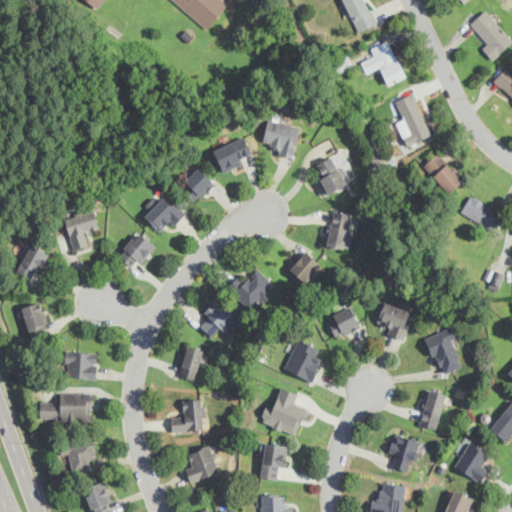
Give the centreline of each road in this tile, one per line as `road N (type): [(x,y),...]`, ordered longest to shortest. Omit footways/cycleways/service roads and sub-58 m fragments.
road 1 (residential): [(163,511),(138,445),(132,399),(149,325),(176,283),(240,217),(270,207)]
road 2 (residential): [(410,0),(476,127),(511,159)]
road 3 (residential): [(333,511),(336,458),(373,373)]
